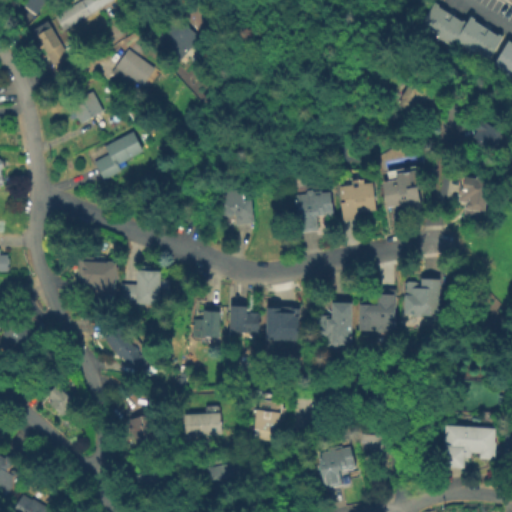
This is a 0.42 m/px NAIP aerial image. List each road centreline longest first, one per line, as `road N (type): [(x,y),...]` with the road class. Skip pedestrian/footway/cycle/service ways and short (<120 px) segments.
road 1 (residential): [(511,495),(452,493),(377,511),(90,478),(0,393)]
road 2 (residential): [(449,239),(256,273),(35,196)]
road 3 (residential): [(35,196),(35,258),(106,422),(107,450),(90,478)]
road 4 (residential): [(35,196),(28,108),(0,49)]
